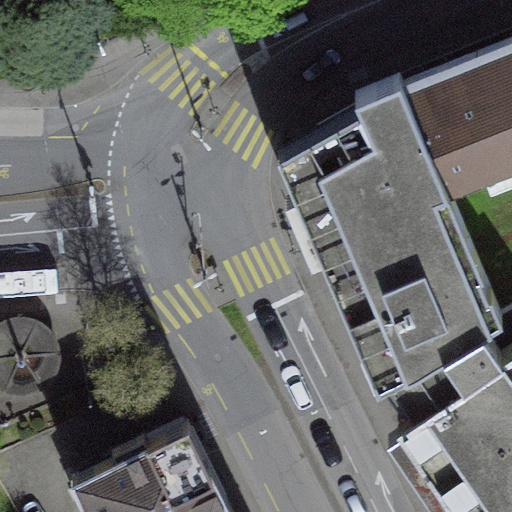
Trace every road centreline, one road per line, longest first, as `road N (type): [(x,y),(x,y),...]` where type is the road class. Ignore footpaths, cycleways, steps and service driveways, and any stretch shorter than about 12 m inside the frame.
road 1 (primary): [(193,182),(198,232),(220,290),(335,511)]
road 2 (secondary): [(380,0),(323,27),(249,83),(203,143),(193,182)]
road 3 (primary): [(0,195),(193,182)]
